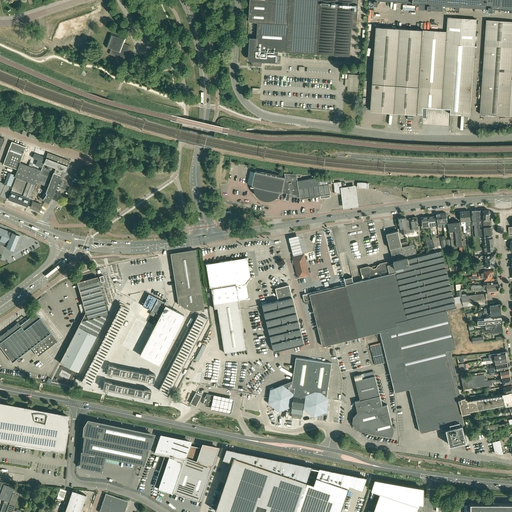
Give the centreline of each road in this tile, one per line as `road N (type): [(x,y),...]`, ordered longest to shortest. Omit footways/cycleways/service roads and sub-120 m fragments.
road 1 (unclassified): [(511,138),(390,136),(261,114),(240,97),(233,76),(238,0)]
road 2 (secondary): [(240,232),(503,198)]
road 3 (primary): [(405,472),(359,455),(239,438)]
road 4 (primary): [(239,438),(405,472)]
road 5 (primary): [(239,438),(80,405)]
